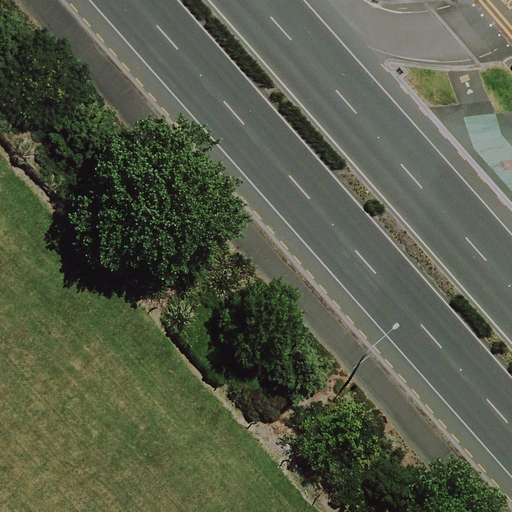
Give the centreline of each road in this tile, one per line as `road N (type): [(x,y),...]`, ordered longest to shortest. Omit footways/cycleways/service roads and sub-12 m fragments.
road 1 (secondary): [(511,439),(113,0)]
road 2 (secondary): [(256,0),(511,283)]
